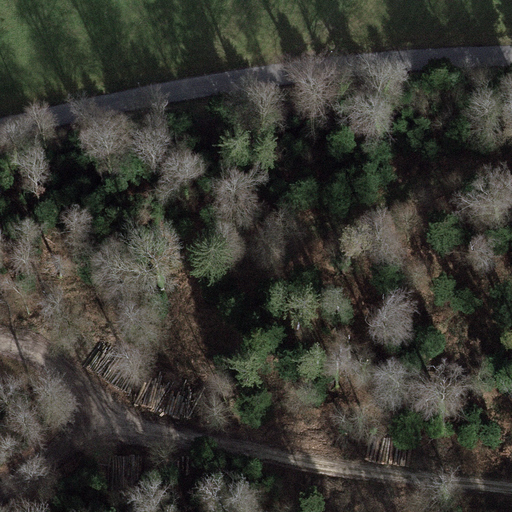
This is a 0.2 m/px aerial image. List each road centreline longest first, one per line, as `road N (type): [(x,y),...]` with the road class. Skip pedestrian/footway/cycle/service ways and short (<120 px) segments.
road 1 (unclassified): [(511,67),(180,92),(0,120)]
road 2 (track): [(511,490),(310,463),(80,405)]
road 3 (track): [(0,494),(80,405)]
